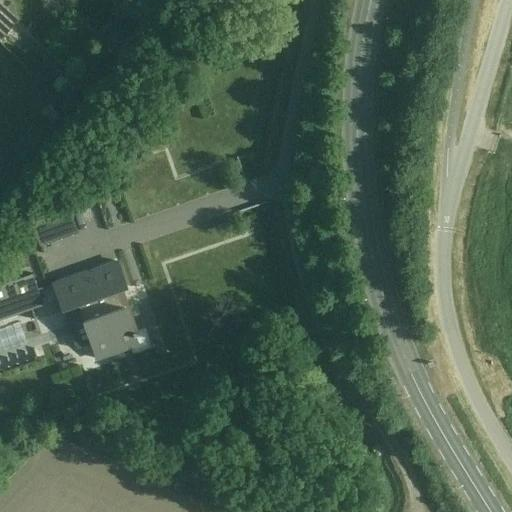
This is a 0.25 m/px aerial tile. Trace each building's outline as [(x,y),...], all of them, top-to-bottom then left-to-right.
[(0,38),(17,20),(0,4),(0,38)] [(127,30),(118,23),(102,42),(111,50),(127,30)] [(49,103),(42,109),(51,120),(58,114),(49,103)] [(40,247),(56,241),(48,218),(32,223),(40,247)] [(123,311),(117,295),(128,291),(116,261),(52,283),(62,310),(68,308),(74,325),(84,322),(97,359),(137,344),(136,340),(138,340),(137,336),(135,336),(125,310),(123,311)] [(33,274),(0,285),(0,304),(39,291),(33,274)]
